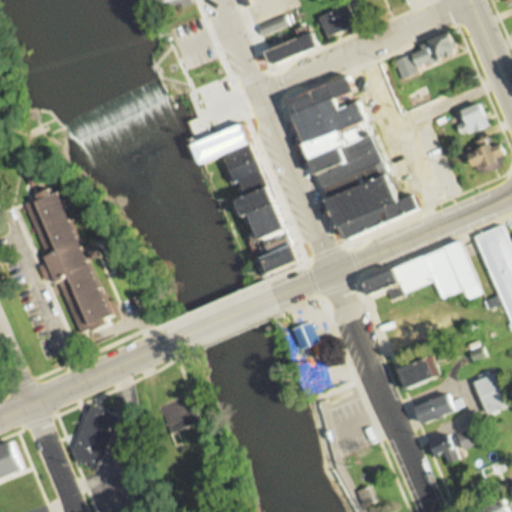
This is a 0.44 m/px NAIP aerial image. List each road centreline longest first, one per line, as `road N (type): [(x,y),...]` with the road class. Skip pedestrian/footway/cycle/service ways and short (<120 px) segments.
road 1 (residential): [(334,274),(217,0)]
road 2 (residential): [(432,511),(334,274)]
road 3 (residential): [(255,93),(471,4)]
road 4 (primary): [(511,193),(334,274)]
road 5 (primary): [(168,344),(0,416)]
